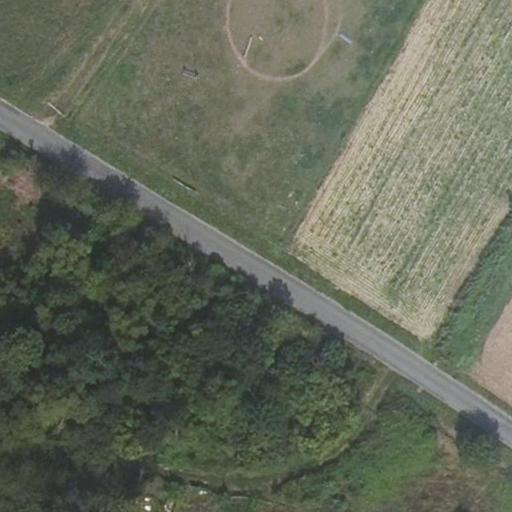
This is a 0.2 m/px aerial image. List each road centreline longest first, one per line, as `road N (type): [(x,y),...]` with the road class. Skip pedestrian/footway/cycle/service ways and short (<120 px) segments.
road 1 (tertiary): [(0,118),(511,438)]
road 2 (track): [(134,0),(39,143)]
